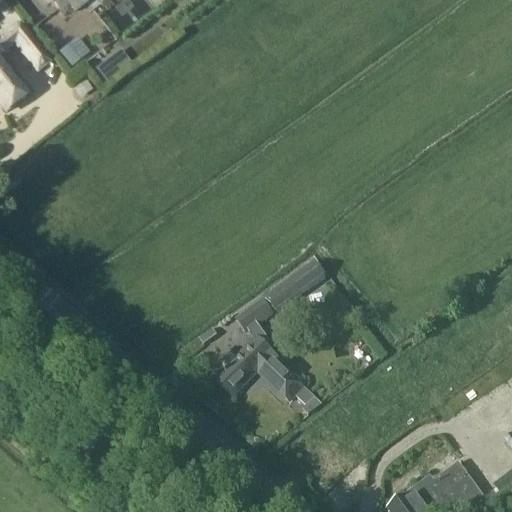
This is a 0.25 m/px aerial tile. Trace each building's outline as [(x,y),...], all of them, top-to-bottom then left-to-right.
[(50,0),(59,10),(67,4),(73,12),(87,1),(86,0),(50,0)] [(0,102),(10,114),(28,98),(0,64),(0,61),(4,59),(2,57),(17,45),(23,53),(25,51),(41,70),(51,62),(19,24),(0,40),(0,102)] [(117,76),(106,62),(91,74),(102,88),(117,76)] [(315,265),(266,301),(276,315),(277,314),(325,279),(315,265)] [(256,342),(216,382),(231,397),(254,374),(285,405),(287,402),(291,406),(297,399),(305,407),(303,409),(304,410),(314,399),(313,399),(301,387),(277,363),(279,361),(268,350),(272,346),(257,325),(272,314),(263,302),(237,321),(246,334),(248,332),(256,342)] [(511,438),(505,444),(511,452),(511,473),(495,487),(502,497),(511,489),(511,438)] [(431,480),(418,489),(434,511),(481,511),(488,508),(459,468),(435,485),(431,480)] [(434,511),(418,489),(390,510),(391,511),(434,511)]
